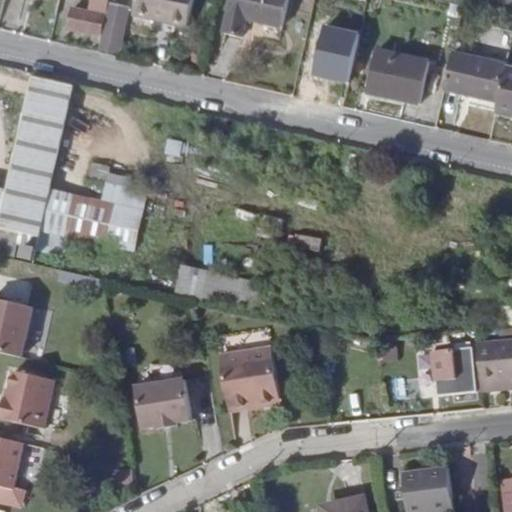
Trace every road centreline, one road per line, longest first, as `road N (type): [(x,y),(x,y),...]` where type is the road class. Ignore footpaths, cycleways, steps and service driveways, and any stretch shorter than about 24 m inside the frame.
road 1 (residential): [(511,159),(0,40)]
road 2 (residential): [(146,511),(294,440),(511,420)]
